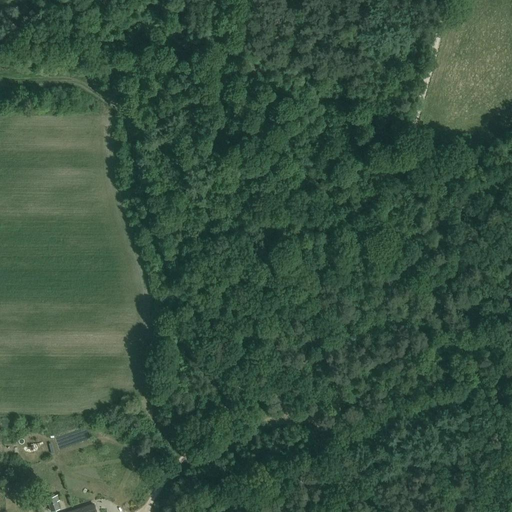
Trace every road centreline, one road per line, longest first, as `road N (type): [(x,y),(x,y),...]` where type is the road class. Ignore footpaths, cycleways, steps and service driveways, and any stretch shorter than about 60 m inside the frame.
road 1 (track): [(148,511),(402,159),(448,0)]
road 2 (track): [(315,281),(327,511)]
road 3 (track): [(362,511),(376,498),(381,439),(369,361)]
